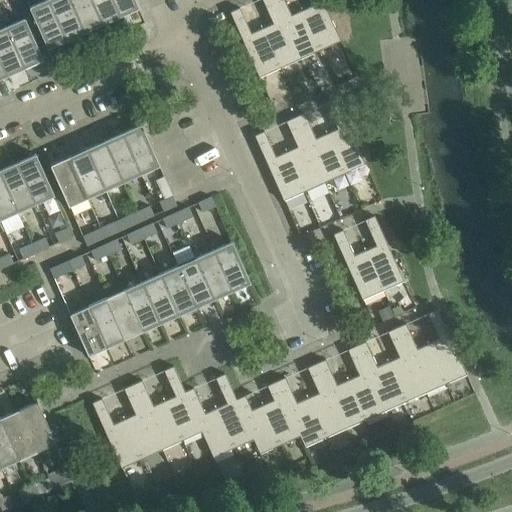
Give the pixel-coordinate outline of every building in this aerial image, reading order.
[(66,40),(47,0),(42,0),(28,6),(47,49),(66,40)] [(84,32),(69,0),(47,0),(66,40),(84,32)] [(102,24),(91,0),(69,0),(84,32),(102,24)] [(91,0),(102,24),(120,16),(112,0),(91,0)] [(112,0),(120,16),(139,8),(135,0),(112,0)] [(279,67),(299,58),(273,0),(262,0),(273,23),(262,28),(279,67)] [(273,0),(299,58),(320,49),(302,10),(291,15),(284,0),(273,0)] [(340,40),(322,0),(310,0),(313,5),(302,10),(320,49),(340,40)] [(279,67),(262,28),(251,33),(239,7),(230,11),(259,76),(279,67)] [(24,17),(6,25),(24,68),(43,59),(24,17)] [(6,25),(0,27),(0,60),(7,76),(24,68),(6,25)] [(337,128),(326,133),(344,173),(365,163),(336,98),(326,103),(337,128)] [(323,182),(344,173),(326,133),(316,138),(304,112),(295,116),(323,182)] [(304,190),(323,182),(295,116),(286,120),(297,146),(286,151),(304,190)] [(159,165),(140,123),(122,131),(141,174),(159,165)] [(283,200),(304,190),(286,151),(275,156),(264,130),(254,135),(283,200)] [(123,182),(141,174),(122,131),(104,139),(123,182)] [(105,190),(123,182),(104,139),(86,147),(105,190)] [(87,198),(105,190),(86,147),(68,156),(87,198)] [(54,195),(35,153),(17,161),(36,203),(54,195)] [(87,198),(68,156),(49,164),(69,206),(87,198)] [(36,203),(17,161),(0,168),(0,171),(18,211),(36,203)] [(0,171),(0,219),(6,234),(24,226),(18,211),(0,171)] [(163,210),(176,205),(163,176),(156,179),(164,199),(159,201),(163,210)] [(352,189),(302,205),(304,211),(293,215),(294,219),(307,215),(310,226),(324,221),(320,209),(348,201),(351,209),(357,207),(352,189)] [(211,196),(197,202),(202,212),(215,206),(211,196)] [(149,205),(136,211),(140,221),(154,215),(149,205)] [(188,206),(175,212),(179,222),(192,216),(188,206)] [(127,227),(140,221),(136,211),(123,217),(127,227)] [(166,227),(179,222),(175,212),(162,218),(166,227)] [(365,250),(383,289),(403,280),(374,215),(365,219),(376,245),(365,250)] [(114,221),(100,228),(105,237),(118,231),(114,221)] [(139,228),(143,238),(157,232),(152,222),(139,228)] [(72,236),(68,227),(54,233),(59,242),(72,236)] [(100,228),(82,236),(86,245),(105,237),(100,228)] [(139,228),(126,234),(130,243),(143,238),(139,228)] [(343,229),(333,234),(362,299),(383,289),(365,250),(354,255),(343,229)] [(36,252),(49,246),(45,237),(32,243),(36,252)] [(103,244),(108,254),(121,248),(117,238),(103,244)] [(231,240),(213,249),(232,291),(250,283),(231,240)] [(23,258),(36,252),(32,243),(19,249),(23,258)] [(103,244),(90,250),(94,260),(108,254),(103,244)] [(213,249),(195,257),(214,299),(232,291),(213,249)] [(0,267),(0,268),(13,263),(9,253),(0,257),(0,267)] [(81,254),(67,260),(72,270),(85,264),(81,254)] [(195,257),(177,265),(196,307),(214,299),(195,257)] [(59,275),(72,270),(67,260),(54,266),(59,275)] [(177,265),(159,273),(178,315),(196,307),(177,265)] [(159,273),(141,281),(160,323),(178,315),(159,273)] [(141,281),(123,289),(142,331),(160,323),(141,281)] [(123,289),(105,297),(124,339),(142,331),(123,289)] [(105,297),(87,305),(106,347),(124,339),(105,297)] [(69,313),(88,355),(106,347),(87,305),(69,313)] [(390,308),(378,313),(382,321),(394,316),(390,308)] [(439,339),(428,344),(446,383),(466,374),(437,308),(427,313),(439,339)] [(425,392),(446,383),(428,344),(417,349),(405,323),(396,327),(425,392)] [(405,401),(425,392),(396,327),(387,331),(399,357),(388,362),(405,401)] [(385,410),(405,401),(388,362),(377,366),(365,341),(356,345),(385,410)] [(365,419),(385,410),(356,345),(347,349),(359,375),(348,380),(365,419)] [(316,363),(345,428),(365,419),(348,380),(337,385),(325,359),(316,363)] [(325,437),(345,428),(316,363),(307,367),(318,393),(308,398),(325,437)] [(164,400),(182,440),(201,431),(202,431),(184,391),(185,391),(173,365),(163,370),(175,396),(164,400)] [(216,408),(234,448),(253,439),(254,439),(236,399),(236,398),(225,373),(215,377),(227,403),(216,408)] [(285,377),(276,381),(300,435),(305,446),(325,437),(308,398),(297,403),(285,377)] [(162,449),(182,440),(164,400),(153,405),(142,379),(133,384),(162,449)] [(262,404),(280,444),(300,435),(276,381),(267,385),(273,400),(262,404)] [(142,458),(162,449),(133,384),(123,388),(135,414),(124,419),(142,458)] [(213,457),(234,448),(216,408),(205,413),(193,387),(185,391),(184,391),(202,431),(201,431),(213,457)] [(260,453),(280,444),(262,404),(252,409),(245,395),(236,398),(236,399),(254,439),(253,439),(260,453)] [(92,402),(121,467),(142,458),(124,419),(113,423),(102,398),(92,402)] [(56,443),(44,417),(37,400),(18,409),(37,451),(56,443)] [(19,459),(37,451),(18,409),(0,417),(19,459)] [(0,464),(1,467),(19,459),(0,417),(0,416),(0,464)] [(71,479),(67,469),(53,475),(58,485),(71,479)] [(35,495),(48,489),(44,479),(31,485),(35,495)] [(22,501),(35,495),(31,485),(18,491),(22,501)] [(0,510),(12,505),(8,495),(0,498),(0,510)]
